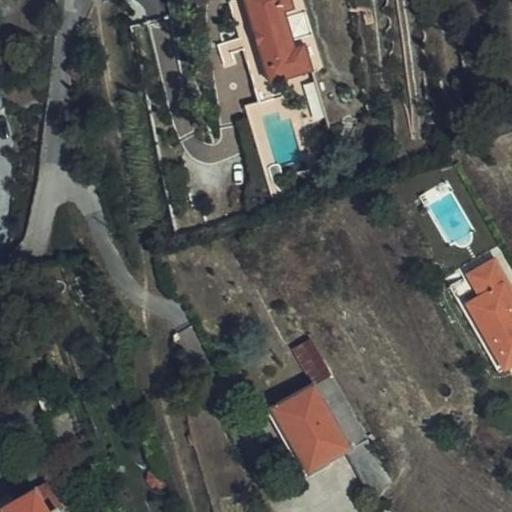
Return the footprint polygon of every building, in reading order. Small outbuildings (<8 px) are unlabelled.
[(297,37),(291,14),(289,7),(298,5),(297,0),(233,0),(257,83),(315,67),(308,42),(299,45),(297,37)] [(289,7),(291,14),(309,9),(306,0),(297,0),(298,5),(289,7)] [(316,32),(297,37),(299,45),(308,42),(315,67),(325,64),(316,32)] [(507,282),(494,260),(463,278),(475,299),(461,307),(499,372),(511,364),(511,299),(503,284),(507,282)] [(511,290),(507,282),(503,284),(511,299),(511,290)] [(310,341),(293,350),(312,385),(329,376),(310,341)] [(349,450),(364,441),(328,380),(322,383),(337,409),(328,414),(349,450)] [(306,475),(344,453),(349,450),(328,414),(337,409),(322,383),(270,414),(306,475)] [(70,407),(48,413),(57,447),(79,442),(70,407)] [(344,453),(373,503),(391,486),(364,441),(349,450),(344,453)] [(150,449),(146,448),(142,448),(139,450),(136,452),(135,456),(134,459),(135,463),(137,466),(140,468),(144,469),(148,469),(151,467),(154,465),(155,461),(156,457),(155,454),(153,451),(150,449)] [(57,511),(56,509),(60,507),(45,481),(0,508),(0,511),(57,511)]
